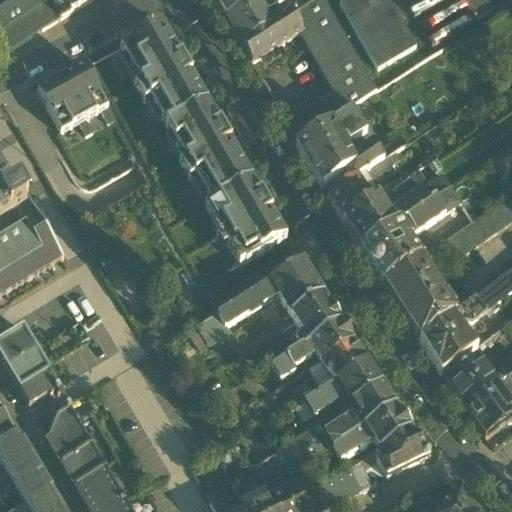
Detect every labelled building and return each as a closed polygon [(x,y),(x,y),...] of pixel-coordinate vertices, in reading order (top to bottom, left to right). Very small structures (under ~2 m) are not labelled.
[(0,55),(2,58),(72,14),(62,0),(18,0),(6,8),(0,11),(0,55)] [(62,0),(72,14),(94,0),(62,0)] [(211,0),(225,23),(257,3),(254,0),(211,0)] [(261,0),(257,3),(264,16),(288,0),(261,0)] [(335,93),(347,113),(352,110),(376,95),(368,81),(326,10),(320,0),(319,0),(291,18),(302,37),(335,93)] [(342,0),(326,10),(368,81),(429,43),(401,0),(342,0)] [(257,3),(225,23),(240,50),(272,30),(264,16),(257,3)] [(291,18),(272,30),(240,50),(250,68),(302,37),(291,18)] [(139,85),(150,103),(166,129),(207,105),(161,26),(120,50),(139,85)] [(85,70),(38,95),(60,137),(108,112),(85,70)] [(150,103),(139,85),(134,88),(144,106),(150,103)] [(320,101),(333,123),(347,113),(335,93),(320,101)] [(185,162),(195,179),(210,206),(252,182),(207,105),(166,129),(185,162)] [(333,123),(330,124),(341,142),(346,139),(349,145),(367,135),(352,110),(347,113),(333,123)] [(344,175),(350,186),(356,182),(378,167),(383,164),(377,153),(373,146),(352,161),(341,142),(330,124),(296,146),(322,191),(344,175)] [(383,164),(394,156),(404,150),(399,141),(377,153),(383,164)] [(378,167),(383,176),(400,165),(394,156),(383,164),(378,167)] [(195,179),(185,162),(179,165),(189,183),(195,179)] [(356,182),(363,194),(385,180),(383,176),(378,167),(356,182)] [(409,181),(416,192),(427,184),(420,173),(409,181)] [(421,195),(429,206),(449,192),(441,180),(421,195)] [(252,182),(210,206),(205,209),(216,229),(222,225),(233,244),(227,247),(239,268),(245,265),(246,267),(272,251),(271,249),(286,241),(252,182)] [(328,201),(343,225),(371,206),(363,194),(356,182),(350,186),(328,201)] [(429,206),(397,229),(408,246),(461,208),(449,192),(429,206)] [(0,222),(25,207),(17,194),(2,203),(0,200),(0,222)] [(392,218),(389,221),(394,230),(397,229),(429,206),(421,195),(390,216),(392,218)] [(511,219),(511,197),(502,205),(511,219)] [(361,254),(394,230),(389,221),(377,202),(371,206),(343,225),(361,254)] [(505,233),(511,228),(511,219),(502,205),(491,213),(505,233)] [(25,207),(0,222),(0,301),(62,264),(27,206),(25,207)] [(495,240),(505,233),(491,213),(481,220),(495,240)] [(484,247),(495,240),(481,220),(470,227),(484,247)] [(474,255),(484,247),(470,227),(460,234),(474,255)] [(361,254),(382,288),(419,262),(408,246),(397,229),(394,230),(361,254)] [(463,262),(474,255),(460,234),(449,242),(463,262)] [(453,269),(463,262),(449,242),(439,249),(453,269)] [(382,288),(419,344),(454,317),(419,262),(382,288)] [(277,299),(290,319),(323,298),(301,265),(216,318),(225,332),(226,331),(277,299)] [(511,289),(503,278),(484,293),(495,308),(511,294),(511,289)] [(471,327),(495,308),(484,293),(454,317),(461,328),(463,324),(471,327)] [(290,319),(295,326),(327,305),(323,298),(290,319)] [(341,326),(327,305),(295,326),(299,333),(292,337),(294,341),(289,344),(289,343),(270,355),(278,366),(341,326)] [(476,352),(461,328),(454,317),(419,344),(441,379),(476,352)] [(196,331),(207,349),(229,335),(226,331),(225,332),(216,318),(196,331)] [(315,355),(321,365),(353,345),(341,326),(278,366),(271,370),(280,384),(295,374),(293,372),(312,359),(311,358),(315,355)] [(0,348),(0,363),(28,411),(58,394),(23,335),(0,348)] [(321,365),(321,366),(335,387),(367,367),(353,345),(321,365)] [(511,361),(499,372),(501,375),(507,383),(511,378),(511,361)] [(465,414),(497,390),(491,382),(477,362),(445,386),(465,414)] [(322,396),(335,387),(321,366),(308,374),(322,396)] [(343,397),(351,409),(381,389),(367,367),(335,387),(322,396),(304,407),(313,421),(341,403),(339,399),(343,397)] [(497,390),(507,383),(501,375),(491,382),(497,390)] [(511,378),(507,383),(497,390),(511,411),(511,410),(511,378)] [(323,457),(332,452),(395,411),(381,389),(351,409),(359,421),(354,424),(352,420),(351,420),(323,438),(323,439),(318,443),(315,444),(323,457)] [(511,410),(511,411),(497,390),(465,414),(485,443),(511,422),(511,410)] [(199,411),(192,414),(198,425),(212,417),(206,406),(200,409),(199,411)] [(313,421),(304,407),(293,414),(302,428),(313,421)] [(351,409),(312,434),(318,443),(323,439),(323,438),(351,420),(352,420),(354,424),(359,421),(351,409)] [(373,447),(379,455),(411,435),(395,411),(332,452),(340,466),(369,450),(365,445),(370,442),(373,447)] [(0,436),(11,430),(0,412),(0,436)] [(48,443),(62,466),(90,450),(67,412),(65,413),(67,415),(56,421),(48,443)] [(0,444),(14,436),(11,430),(0,436),(0,444)] [(203,434),(215,457),(223,453),(211,430),(203,434)] [(315,444),(318,443),(312,434),(278,455),(291,478),(296,475),(323,457),(315,444)] [(427,458),(411,435),(379,455),(377,456),(376,457),(380,464),(375,467),(378,471),(386,484),(425,464),(427,458)] [(59,511),(14,436),(0,444),(0,465),(1,467),(24,506),(27,511),(59,511)] [(104,473),(90,450),(62,466),(76,489),(104,473)] [(360,466),(365,476),(378,471),(375,467),(380,464),(376,457),(360,466)] [(360,466),(349,473),(361,496),(372,490),(365,476),(360,466)] [(127,511),(104,473),(76,489),(89,511),(127,511)] [(306,496),(314,511),(328,511),(361,496),(349,473),(306,496)] [(264,490),(271,503),(275,511),(308,511),(297,490),(296,490),(280,498),(278,493),(279,492),(271,477),(265,480),(264,477),(259,479),(264,490)] [(240,503),(241,506),(244,511),(252,511),(271,503),(264,490),(240,503)] [(470,511),(459,500),(450,508),(449,507),(444,511),(470,511)] [(210,509),(211,511),(224,511),(220,503),(210,509)] [(275,511),(271,503),(252,511),(275,511)]
